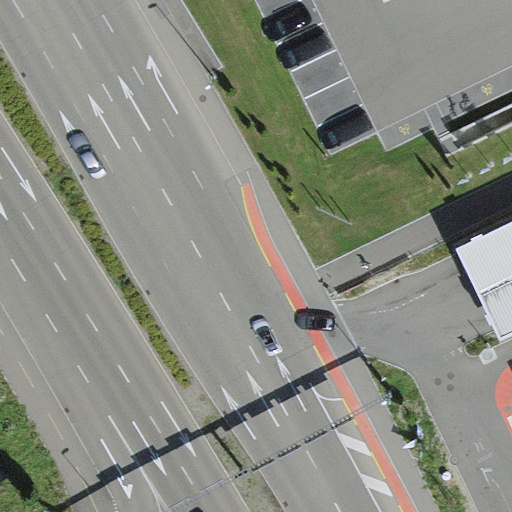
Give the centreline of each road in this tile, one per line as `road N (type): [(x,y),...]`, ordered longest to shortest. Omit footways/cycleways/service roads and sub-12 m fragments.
road 1 (primary): [(334,511),(32,0)]
road 2 (primary): [(0,176),(210,511)]
road 3 (unknown): [(511,17),(413,61),(379,62),(354,36),(337,0)]
